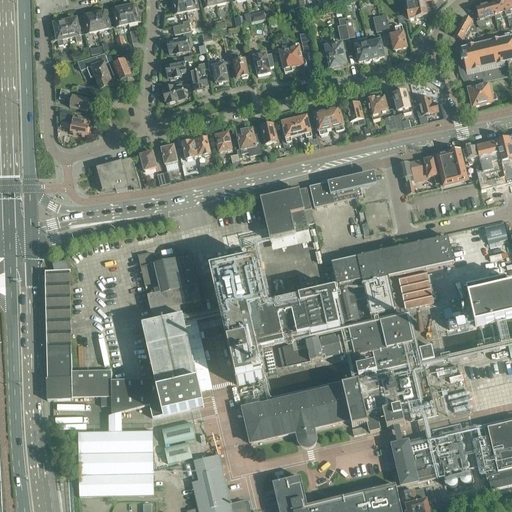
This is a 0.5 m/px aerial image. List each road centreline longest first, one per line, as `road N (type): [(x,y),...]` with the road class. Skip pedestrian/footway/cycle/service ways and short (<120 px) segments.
road 1 (residential): [(136,138),(285,107),(411,67)]
road 2 (primary): [(46,511),(35,451),(33,250)]
road 3 (primary): [(12,263),(26,511)]
road 4 (primary): [(4,0),(10,242)]
road 5 (secondary): [(385,149),(163,206)]
road 6 (primary): [(32,190),(27,0)]
road 7 (residential): [(67,161),(49,147),(43,8)]
road 8 (secondary): [(33,250),(163,206)]
road 9 (secondary): [(511,123),(385,149)]
